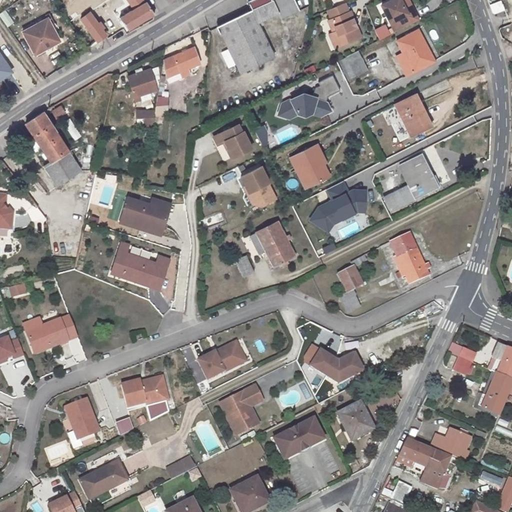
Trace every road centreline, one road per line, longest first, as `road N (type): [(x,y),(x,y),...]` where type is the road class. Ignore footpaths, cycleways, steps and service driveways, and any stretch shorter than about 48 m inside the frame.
road 1 (residential): [(465,296),(437,289),(350,327),(284,300),(257,306),(45,388),(36,414)]
road 2 (unclassified): [(476,0),(494,51),(503,130),(485,236),(465,296)]
road 3 (unclassified): [(465,296),(368,497)]
road 4 (secondary): [(0,126),(174,17)]
road 5 (unknown): [(327,264),(497,173)]
road 6 (unknown): [(193,153),(187,333)]
